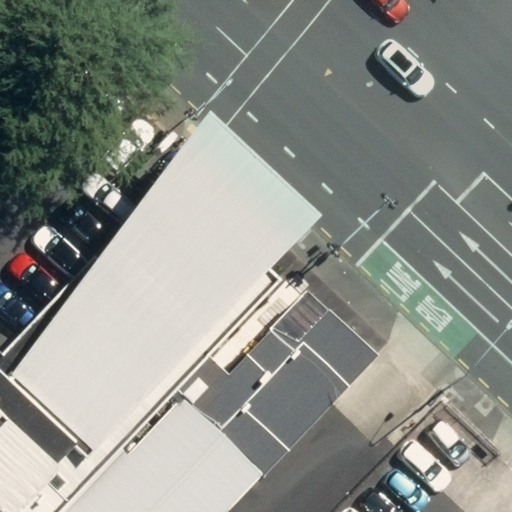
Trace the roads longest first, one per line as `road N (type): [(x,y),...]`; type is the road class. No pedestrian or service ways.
road 1 (primary): [(277,0),(418,111)]
road 2 (residential): [(511,21),(418,111)]
road 3 (primary): [(418,111),(511,198)]
